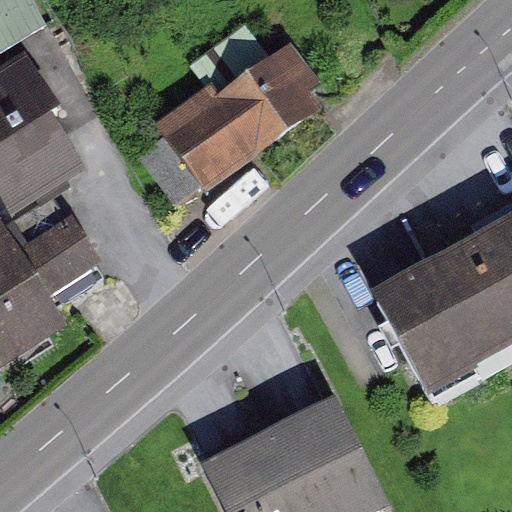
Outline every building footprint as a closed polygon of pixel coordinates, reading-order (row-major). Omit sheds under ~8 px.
[(223,89),(168,130),(216,196),(343,103),(304,50),(232,102),(223,89)] [(35,54),(0,76),(0,191),(20,223),(98,174),(63,120),(74,113),(35,54)] [(8,232),(0,237),(0,375),(3,380),(74,339),(56,307),(113,274),(83,223),(23,258),(8,232)] [(511,233),(382,305),(443,414),(511,376),(511,233)] [(400,511),(351,409),(217,473),(236,511),(400,511)]
